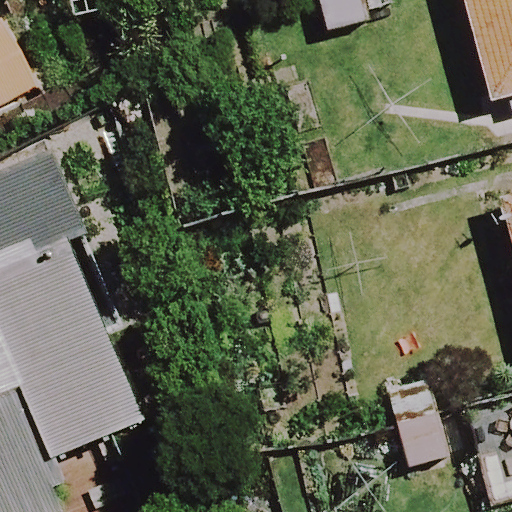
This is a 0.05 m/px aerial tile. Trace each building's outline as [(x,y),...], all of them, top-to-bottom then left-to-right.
[(360,0),(288,0),(306,56),(371,36),(360,0)] [(511,0),(448,0),(480,119),(511,110),(511,0)] [(0,112),(31,97),(0,38),(0,112)] [(0,294),(82,263),(52,184),(0,203),(0,294)] [(511,210),(489,216),(511,303),(511,210)]
